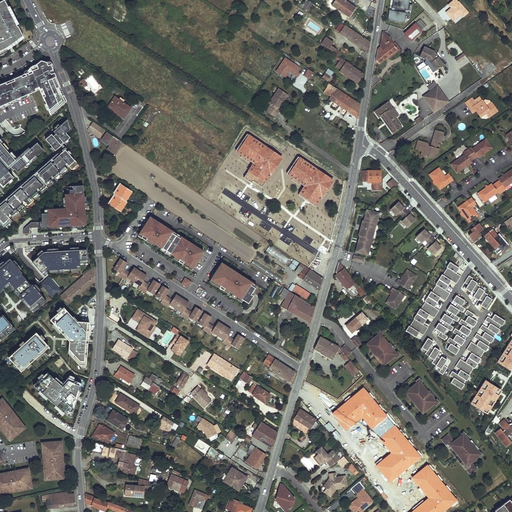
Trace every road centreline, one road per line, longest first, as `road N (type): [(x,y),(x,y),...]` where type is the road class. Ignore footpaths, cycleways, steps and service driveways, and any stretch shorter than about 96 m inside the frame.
road 1 (residential): [(98,241),(302,369)]
road 2 (tertiary): [(358,144),(302,369)]
road 3 (residential): [(358,144),(383,160),(510,298)]
road 4 (tertiary): [(98,235),(85,145),(52,48)]
road 5 (tertiary): [(302,369),(259,511)]
road 6 (tertiary): [(380,0),(358,144)]
road 7 (unknown): [(241,187),(236,214),(328,277)]
road 8 (tertiary): [(81,511),(77,444),(96,375)]
